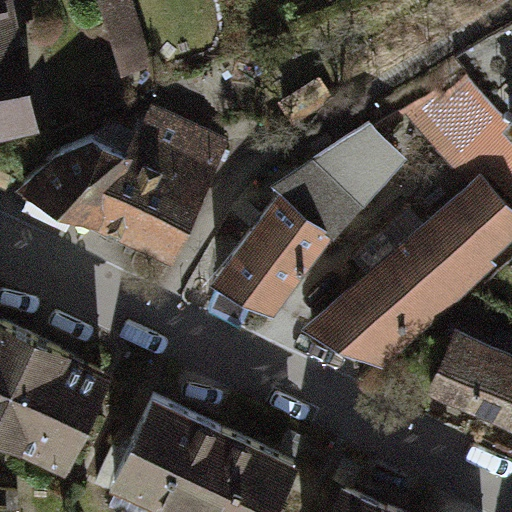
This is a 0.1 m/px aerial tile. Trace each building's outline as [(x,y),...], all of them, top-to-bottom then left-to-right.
[(0,0),(0,134),(57,121),(29,0),(0,0)] [(98,0),(110,41),(150,30),(141,0),(98,0)] [(485,176),(318,323),(384,355),(511,237),(511,123),(474,81),(437,103),(485,176)] [(133,111),(27,190),(100,232),(112,212),(184,247),(237,142),(133,111)] [(226,276),(293,308),(351,220),(421,150),(385,115),(289,174),(297,184),(226,276)] [(61,325),(0,293),(0,432),(4,435),(61,325)] [(511,341),(467,323),(441,387),(511,415),(511,341)] [(61,325),(4,435),(81,476),(134,367),(61,325)] [(295,511),(325,454),(168,376),(118,476),(191,511),(295,511)] [(437,511),(368,478),(351,511),(437,511)] [(0,511),(8,511),(9,508),(19,508),(20,488),(0,485),(0,511)]
